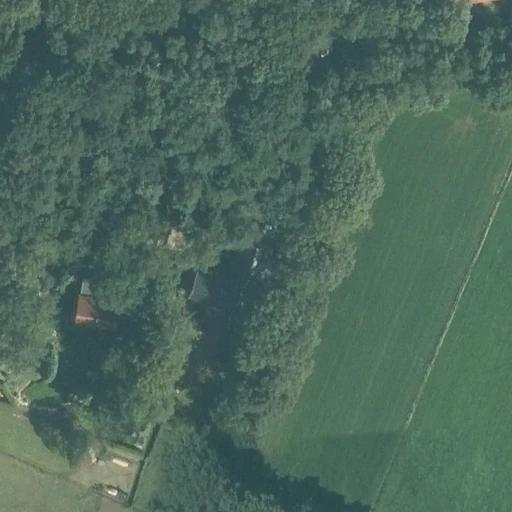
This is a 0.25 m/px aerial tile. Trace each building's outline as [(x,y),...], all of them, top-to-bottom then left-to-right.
[(270,249),(241,239),(230,271),(241,275),(259,281),(270,249)] [(76,256),(74,268),(110,274),(114,251),(115,245),(111,245),(80,240),(79,240),(76,256)] [(199,268),(191,292),(231,305),(241,275),(230,271),(228,278),(199,268)] [(83,276),(80,293),(79,293),(75,318),(115,325),(119,300),(105,298),(108,280),(83,276)] [(108,342),(112,329),(79,320),(75,334),(108,342)] [(223,366),(236,372),(248,347),(235,340),(223,366)] [(115,415),(139,420),(144,403),(120,398),(115,415)]
